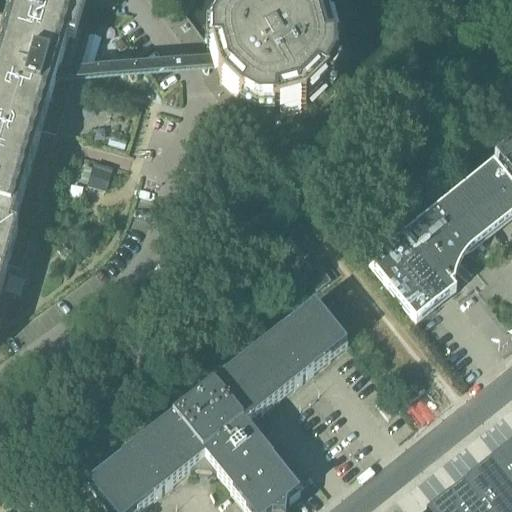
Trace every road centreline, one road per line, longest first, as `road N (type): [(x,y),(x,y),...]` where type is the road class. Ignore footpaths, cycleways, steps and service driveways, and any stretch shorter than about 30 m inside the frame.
road 1 (residential): [(0,378),(104,303),(142,266),(158,231),(202,97),(134,0)]
road 2 (unclassified): [(347,511),(511,383)]
road 3 (unknown): [(283,197),(219,107),(191,121)]
